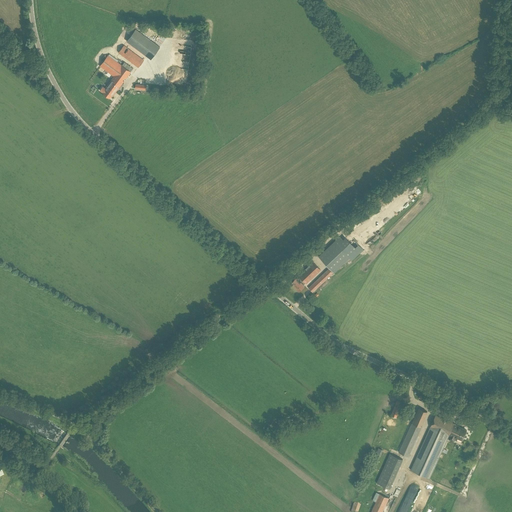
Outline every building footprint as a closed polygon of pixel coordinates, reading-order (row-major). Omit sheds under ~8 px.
[(127,41),(151,59),(160,47),(136,29),(127,41)] [(138,68),(143,60),(124,45),(119,52),(138,68)] [(99,66),(113,76),(121,65),(107,56),(99,66)] [(99,91),(109,98),(111,95),(112,96),(123,81),(122,80),(124,77),(125,78),(130,72),(129,72),(132,69),(123,62),(121,65),(113,76),(106,86),(107,87),(105,89),(102,87),(99,91)] [(348,240),(345,242),(339,236),(318,256),(333,272),(349,257),(352,260),(363,249),(354,240),(351,243),(348,240)] [(320,269),(313,262),(299,275),(299,276),(297,278),(296,277),(291,283),(298,291),(304,286),(304,285),(306,283),(320,269)] [(313,292),(333,273),(329,268),(308,288),(313,292)] [(397,401),(391,415),(396,417),(402,402),(397,401)] [(429,479),(431,475),(447,438),(454,441),(455,437),(462,440),(467,430),(456,425),(435,415),(411,470),(429,479)] [(399,452),(408,456),(422,427),(412,422),(399,452)] [(390,489),(403,459),(390,454),(376,483),(390,489)] [(382,511),(388,498),(376,493),(373,500),(376,501),(370,511),(382,511)] [(352,511),(358,511),(361,505),(354,503),(351,511),(352,511)]
